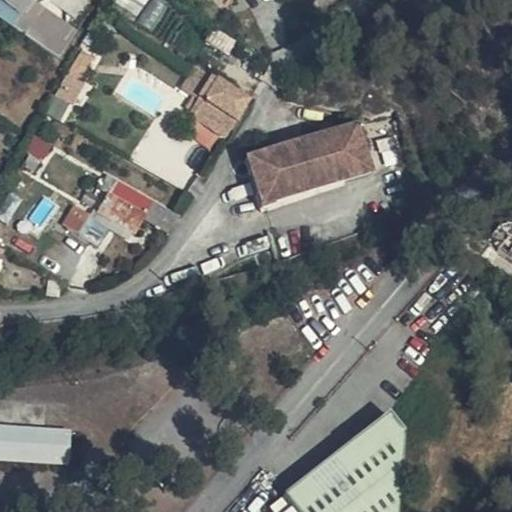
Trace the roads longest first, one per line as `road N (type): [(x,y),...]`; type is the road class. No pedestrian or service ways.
road 1 (residential): [(0,311),(91,304),(142,284),(226,167),(284,59),(348,12)]
road 2 (unclassified): [(206,511),(444,243)]
